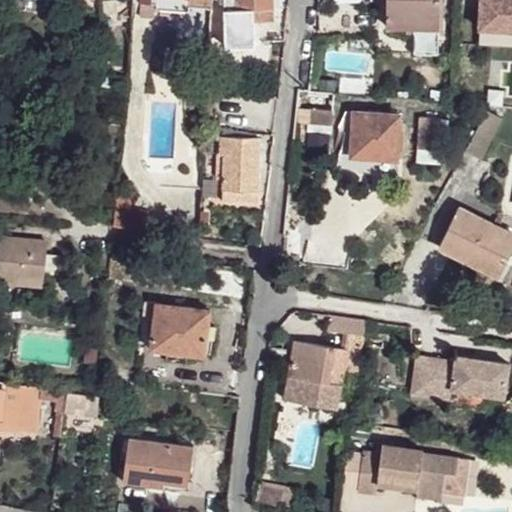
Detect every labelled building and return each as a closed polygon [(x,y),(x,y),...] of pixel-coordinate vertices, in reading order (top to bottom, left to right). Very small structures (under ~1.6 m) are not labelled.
[(189,0),(156,0),(156,9),(189,11),(190,6),(212,7),(212,2),(190,0),(189,0)] [(224,10),(225,47),(256,45),(255,20),(272,19),(271,0),(228,0),(228,10),(224,10)] [(386,0),(387,26),(414,26),(415,10),(439,11),(438,0),(386,0)] [(511,0),(482,0),(480,28),(479,44),(511,46),(511,0)] [(414,26),(438,27),(439,11),(415,10),(414,26)] [(53,60),(54,70),(62,70),(61,60),(53,60)] [(504,113),(490,106),(466,149),(481,158),(504,113)] [(354,111),(351,155),(369,156),(368,168),(396,170),(397,158),(400,114),(354,111)] [(91,119),(90,130),(98,131),(99,121),(91,119)] [(99,121),(98,131),(118,134),(120,124),(99,121)] [(225,177),(224,201),(258,201),(259,137),(221,136),(220,153),(218,152),(218,177),(225,177)] [(116,205),(114,225),(145,230),(149,211),(116,205)] [(511,232),(458,206),(439,246),(499,276),(511,249),(511,232)] [(0,236),(0,279),(43,284),(45,272),(46,253),(47,241),(0,236)] [(110,278),(139,282),(142,255),(113,251),(110,278)] [(61,255),(46,253),(45,272),(59,273),(61,255)] [(151,259),(149,276),(160,278),(160,280),(179,282),(181,263),(151,259)] [(156,302),(150,348),(166,350),(187,353),(205,355),(207,337),(214,338),(215,325),(208,324),(210,309),(156,302)] [(333,315),(331,330),(346,332),(363,335),(365,319),(333,315)] [(343,349),(347,349),(344,370),(359,372),(365,334),(363,335),(346,332),(343,349)] [(294,340),(288,375),(306,378),(313,379),(312,391),(310,403),(337,408),(344,370),(347,349),(343,349),(294,340)] [(166,350),(165,360),(185,363),(187,353),(166,350)] [(417,355),(412,394),(451,399),(452,389),(505,397),(510,363),(457,355),(456,360),(454,371),(441,369),(442,359),(417,355)] [(442,359),(441,369),(454,371),(456,360),(442,359)] [(306,378),(304,389),(312,391),(313,379),(306,378)] [(0,417),(1,417),(0,429),(17,431),(22,385),(0,381),(0,417)] [(67,392),(66,410),(98,415),(98,413),(99,397),(67,392)] [(129,437),(123,481),(163,486),(164,481),(188,485),(193,446),(129,437)] [(363,450),(358,490),(376,494),(378,484),(378,478),(401,481),(400,487),(417,489),(442,493),(443,482),(444,472),(456,473),(458,456),(422,451),(422,449),(382,443),(381,452),(363,450)] [(378,478),(378,484),(400,487),(401,481),(378,478)] [(417,489),(416,496),(441,500),(442,493),(417,489)]
